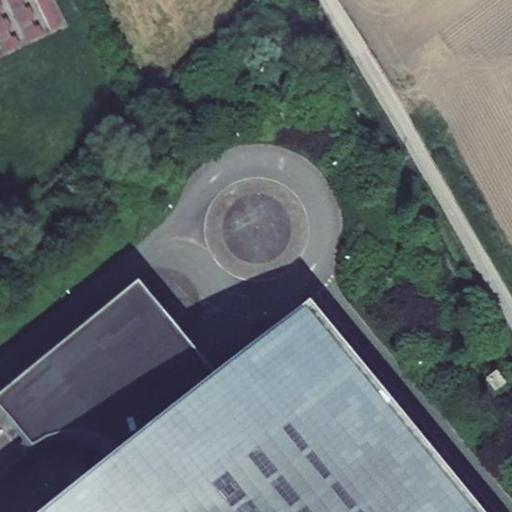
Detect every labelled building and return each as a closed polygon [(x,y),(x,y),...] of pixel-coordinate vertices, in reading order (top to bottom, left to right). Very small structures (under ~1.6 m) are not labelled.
[(51,0),(39,0),(55,32),(65,28),(51,0)] [(33,10),(20,16),(24,25),(38,19),(33,10)] [(0,25),(0,31),(2,36),(16,29),(11,20),(0,25)] [(42,28),(29,34),(33,44),(47,37),(42,28)] [(20,39),(7,45),(11,54),(25,48),(20,39)] [(454,511),(294,317),(207,389),(128,292),(0,396),(0,473),(29,450),(39,445),(51,442),(63,441),(75,443),(86,446),(97,453),(106,461),(110,468),(56,511),(454,511)]
